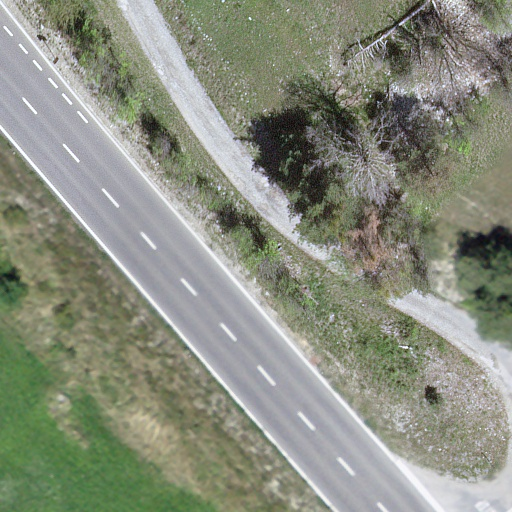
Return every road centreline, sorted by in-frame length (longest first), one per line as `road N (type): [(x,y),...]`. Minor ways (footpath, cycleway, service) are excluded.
road 1 (secondary): [(0,70),(386,511)]
road 2 (unclassified): [(511,368),(287,217),(214,136),(135,0)]
